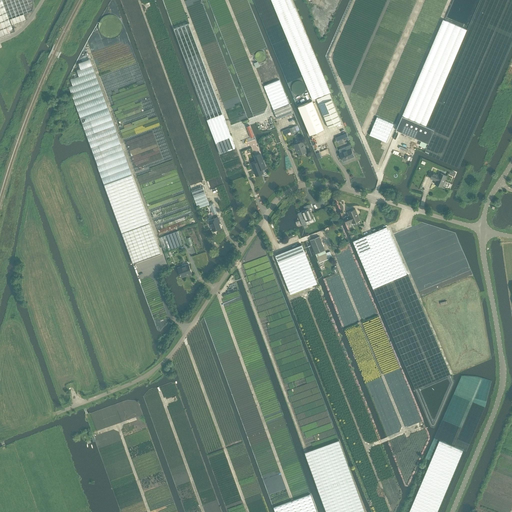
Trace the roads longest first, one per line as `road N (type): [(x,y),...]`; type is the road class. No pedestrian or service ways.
road 1 (unclassified): [(480,230),(346,190),(292,189),(158,367),(60,412)]
road 2 (unclassified): [(452,511),(502,379),(480,230)]
road 3 (track): [(380,178),(329,57),(354,0)]
road 4 (track): [(389,439),(366,447),(304,292)]
road 5 (track): [(248,511),(184,337)]
